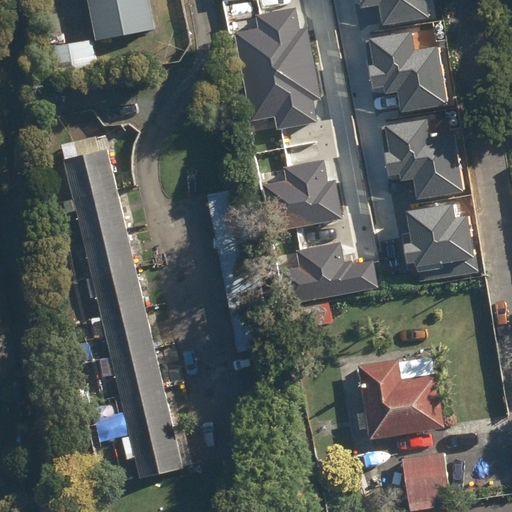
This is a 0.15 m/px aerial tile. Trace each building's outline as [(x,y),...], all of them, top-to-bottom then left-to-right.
[(87,0),(96,41),(155,29),(149,0),(87,0)] [(431,16),(427,0),(359,0),(361,8),(379,4),(383,24),(431,16)] [(278,129),(318,122),(314,100),(321,99),(308,28),(300,29),(296,7),(256,14),(258,28),(235,32),(251,120),(275,115),(278,129)] [(448,104),(440,47),(414,51),(411,33),(366,39),(373,89),(384,88),(385,94),(398,92),(401,111),(448,104)] [(48,46),(53,86),(96,80),(91,40),(48,46)] [(418,198),(462,190),(451,130),(431,134),(428,117),(380,125),(389,175),(400,173),(401,180),(414,178),(418,198)] [(76,212),(119,202),(107,149),(63,160),(76,212)] [(272,233),(344,219),(336,180),(328,182),(323,160),(284,167),(286,180),(262,184),(272,233)] [(206,195),(237,353),(272,346),(241,188),(206,195)] [(82,240),(126,229),(119,202),(76,212),(82,240)] [(480,271),(470,214),(459,216),(456,202),(406,210),(412,244),(404,245),(407,262),(416,261),(419,281),(480,271)] [(92,279),(135,269),(126,229),(82,240),(92,279)] [(290,304),(379,288),(374,260),(353,263),(353,260),(344,262),(340,242),(296,250),(299,268),(284,271),(290,304)] [(101,317),(144,307),(135,269),(92,279),(101,317)] [(111,359),(154,348),(144,307),(101,317),(111,359)] [(120,397),(164,387),(154,348),(111,359),(120,397)] [(358,366),(370,440),(445,428),(437,374),(402,380),(399,360),(358,366)] [(129,436),(173,426),(164,387),(120,397),(129,436)] [(173,426),(129,436),(140,478),(183,468),(173,426)] [(404,460),(411,511),(451,506),(443,454),(404,460)] [(206,511),(212,485),(197,482),(191,511),(206,511)]
